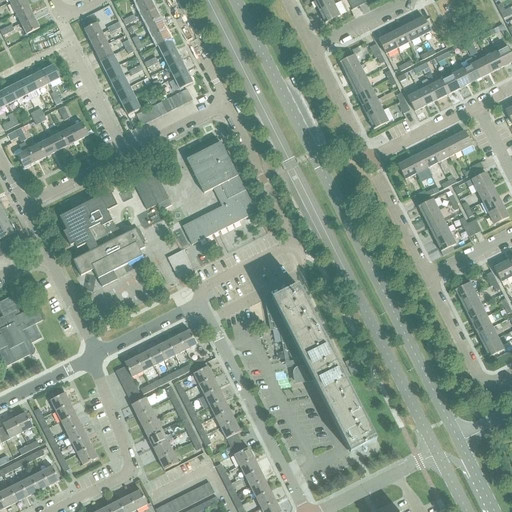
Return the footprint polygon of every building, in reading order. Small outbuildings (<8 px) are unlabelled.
[(15,0),(10,3),(15,14),(28,7),(24,0),(15,0)] [(143,0),(136,4),(141,15),(154,8),(150,0),(143,0)] [(316,0),(314,1),(320,12),(334,5),(331,0),(316,0)] [(347,0),(353,10),(359,7),(355,0),(347,0)] [(334,5),(320,12),(325,23),(325,24),(340,17),(346,14),(340,2),(334,5)] [(15,14),(21,24),(34,18),(28,7),(15,14)] [(141,15),(147,25),(160,19),(154,8),(141,15)] [(134,15),(128,18),(131,23),(137,20),(134,15)] [(0,24),(1,27),(10,22),(7,18),(0,21),(0,24)] [(34,18),(21,24),(26,35),(39,29),(34,18)] [(131,23),(128,18),(122,21),(125,26),(131,23)] [(424,18),(412,23),(419,38),(431,32),(424,18)] [(147,25),(152,36),(165,30),(160,19),(147,25)] [(84,30),(90,41),(102,35),(97,23),(84,30)] [(119,23),(113,26),(116,31),(121,28),(119,23)] [(412,23),(401,29),(408,44),(419,38),(412,23)] [(116,31),(113,26),(107,29),(110,34),(116,31)] [(401,29),(390,35),(397,49),(408,44),(401,29)] [(152,36),(158,47),(171,40),(165,30),(152,36)] [(90,41),(95,52),(108,45),(102,35),(90,41)] [(397,49),(390,35),(378,40),(386,55),(397,49)] [(132,39),(135,45),(140,42),(137,37),(132,39)] [(158,47),(163,58),(176,51),(171,40),(158,47)] [(123,44),(126,50),(131,47),(128,41),(123,44)] [(140,42),(135,45),(138,51),(143,48),(140,42)] [(95,52),(100,62),(113,56),(108,45),(95,52)] [(375,59),(377,58),(382,56),(376,45),(370,48),(375,59)] [(131,47),(126,50),(128,55),(134,53),(131,47)] [(511,55),(508,47),(496,53),(503,67),(511,62),(511,55)] [(163,58),(169,68),(181,62),(176,51),(163,58)] [(496,53),(485,58),(492,73),(503,67),(496,53)] [(100,62),(106,73),(119,67),(113,56),(100,62)] [(340,64),(346,74),(360,67),(354,56),(339,63),(340,64)] [(156,58),(150,61),(153,66),(158,63),(156,58)] [(485,58),(474,64),(481,78),(492,73),(485,58)] [(153,66),(150,61),(144,64),(147,69),(153,66)] [(411,61),(405,64),(407,69),(414,65),(411,61)] [(169,68),(174,79),(187,72),(181,62),(169,68)] [(407,69),(405,64),(398,67),(401,72),(407,69)] [(474,64),(463,69),(470,84),(481,78),(474,64)] [(53,66),(42,72),(49,85),(60,79),(53,66)] [(140,66),(135,69),(137,74),(143,71),(140,66)] [(458,72),(452,75),(459,90),(470,84),(463,69),(461,66),(456,68),(458,72)] [(106,73),(111,84),(124,77),(119,67),(106,73)] [(346,74),(351,85),(366,78),(360,67),(346,74)] [(137,74),(135,69),(129,71),(132,77),(137,74)] [(42,72),(32,77),(38,90),(49,85),(42,72)] [(187,72),(174,79),(180,90),(192,83),(187,72)] [(452,75),(441,81),(448,95),(459,90),(452,75)] [(32,77),(21,83),(27,95),(38,90),(32,77)] [(111,84),(117,94),(130,88),(124,77),(111,84)] [(351,85),(357,96),(371,89),(366,78),(351,85)] [(147,79),(144,81),(146,87),(149,92),(154,89),(152,84),(150,85),(147,79)] [(424,89),(419,92),(426,106),(437,101),(430,86),(427,80),(421,83),(424,89)] [(158,81),(152,84),(154,89),(160,86),(158,81)] [(441,81),(430,86),(437,101),(448,95),(441,81)] [(21,83),(10,88),(17,101),(27,95),(21,83)] [(160,86),(154,89),(157,94),(163,91),(160,86)] [(50,95),(53,100),(59,98),(56,92),(53,87),(51,88),(53,93),(50,95)] [(10,88),(0,93),(0,94),(6,106),(17,101),(10,88)] [(117,94),(122,105),(135,99),(130,88),(117,94)] [(154,89),(149,92),(151,97),(157,94),(154,89)] [(357,96),(362,107),(377,100),(371,89),(357,96)] [(187,90),(182,92),(187,103),(192,101),(187,90)] [(177,95),(182,106),(187,103),(182,92),(177,95)] [(426,106),(419,92),(407,98),(415,112),(426,106)] [(172,98),(177,109),(182,106),(177,95),(172,98)] [(59,98),(53,100),(56,106),(61,103),(59,98)] [(167,100),(172,111),(177,109),(172,98),(167,100)] [(135,99),(122,105),(128,116),(140,110),(135,99)] [(167,100),(161,103),(167,114),(172,111),(167,100)] [(362,107),(368,119),(382,111),(377,100),(362,107)] [(400,103),(397,104),(403,115),(410,111),(404,100),(400,103)] [(162,116),(167,114),(161,103),(156,105),(162,116)] [(157,119),(162,116),(156,105),(151,108),(157,119)] [(58,110),(61,116),(66,113),(63,107),(58,110)] [(152,121),(157,119),(151,108),(146,110),(152,121)] [(41,109),(35,112),(38,118),(44,115),(41,109)] [(147,124),(152,121),(146,110),(141,113),(147,124)] [(382,111),(368,119),(373,129),(373,130),(388,123),(382,111)] [(30,114),(33,120),(38,118),(35,112),(30,114)] [(66,113),(61,116),(64,121),(69,119),(66,113)] [(141,113),(136,116),(142,127),(147,124),(141,113)] [(16,119),(13,114),(8,116),(10,122),(16,119)] [(44,115),(38,118),(41,123),(46,121),(44,115)] [(38,118),(33,120),(36,126),(41,123),(38,118)] [(19,125),(16,119),(10,122),(13,128),(19,125)] [(13,128),(10,122),(2,126),(5,132),(13,128)] [(82,123),(71,129),(78,141),(89,136),(82,123)] [(29,125),(15,132),(18,137),(23,135),(23,133),(31,129),(29,125)] [(71,129),(60,134),(67,147),(78,141),(71,129)] [(15,132),(7,136),(10,142),(18,138),(15,132)] [(465,132),(453,138),(460,152),(472,146),(465,132)] [(60,134),(50,140),(56,152),(67,147),(60,134)] [(23,135),(18,137),(21,143),(26,140),(23,135)] [(453,138),(442,143),(449,158),(460,152),(453,138)] [(50,140),(39,145),(45,158),(56,152),(50,140)] [(35,163),(28,150),(25,143),(20,146),(23,153),(17,156),(24,169),(35,163)] [(213,190),(238,177),(221,143),(187,160),(204,194),(213,190)] [(442,143),(431,149),(438,163),(449,158),(442,143)] [(39,145),(28,150),(35,163),(45,158),(39,145)] [(431,149),(420,154),(429,173),(440,167),(438,163),(431,149)] [(420,154),(409,160),(416,174),(418,179),(421,183),(432,178),(431,177),(429,173),(420,154)] [(416,174),(409,160),(397,166),(405,180),(416,174)] [(469,169),(470,171),(472,175),(483,170),(480,163),(469,169)] [(152,166),(141,172),(157,205),(161,212),(172,206),(152,166)] [(147,211),(157,205),(141,172),(130,177),(135,188),(147,211)] [(474,186),(477,192),(491,185),(486,173),(466,183),(469,188),(474,186)] [(238,176),(238,177),(213,190),(222,207),(247,194),(238,176)] [(477,192),(483,203),(497,196),(491,185),(477,192)] [(428,198),(426,193),(425,191),(414,197),(417,203),(428,198)] [(110,192),(60,217),(66,231),(63,232),(70,246),(74,244),(77,249),(86,244),(90,252),(73,261),(81,277),(93,270),(102,288),(118,280),(113,272),(142,257),(143,257),(140,251),(145,248),(135,230),(117,239),(113,231),(116,229),(107,211),(117,206),(110,192)] [(222,207),(231,226),(257,213),(247,194),(222,207)] [(483,203),(488,214),(503,207),(497,196),(483,203)] [(419,208),(424,219),(439,211),(433,200),(418,207),(418,208),(419,208)] [(231,226),(222,207),(182,227),(192,246),(231,226)] [(503,207),(488,214),(494,225),(508,218),(503,207)] [(0,226),(8,222),(6,219),(8,217),(5,210),(0,212),(0,226)] [(424,219),(430,230),(444,222),(439,211),(424,219)] [(475,221),(469,224),(475,235),(481,232),(475,221)] [(0,226),(0,239),(15,232),(12,225),(9,226),(8,222),(0,226)] [(430,230),(435,241),(450,233),(444,222),(430,230)] [(467,225),(463,227),(468,238),(475,235),(469,224),(467,225)] [(450,233),(435,241),(441,251),(440,252),(441,252),(456,245),(450,233)] [(8,240),(3,242),(9,253),(14,251),(8,240)] [(3,242),(0,243),(0,249),(3,256),(9,253),(3,242)] [(185,250),(170,257),(180,279),(195,272),(185,250)] [(501,283),(511,277),(511,275),(505,262),(494,268),(501,283)] [(492,286),(497,284),(491,273),(485,276),(490,287),(492,286)] [(455,291),(461,302),(475,295),(469,283),(455,291)] [(266,303),(265,303),(267,313),(267,314),(267,315),(268,315),(269,315),(270,315),(270,320),(270,321),(271,321),(271,322),(272,323),(273,323),(274,328),(274,329),(275,329),(275,330),(276,330),(277,330),(279,329),(280,336),(281,342),(282,342),(282,343),(282,344),(283,344),(284,344),(285,349),(285,350),(285,351),(286,351),(286,352),(287,352),(288,352),(289,352),(289,354),(289,355),(290,356),(290,357),(291,358),(292,358),(292,359),(293,359),(294,359),(294,360),(295,360),(296,360),(297,360),(297,361),(294,361),(295,367),(298,366),(298,367),(297,367),(297,368),(296,368),(295,369),(294,369),(294,370),(293,371),(293,372),(293,373),(293,374),(293,375),(294,382),(298,381),(299,382),(301,382),(305,382),(306,383),(314,382),(314,383),(314,384),(315,384),(315,385),(316,385),(317,385),(318,385),(319,387),(319,388),(352,453),(374,442),(320,336),(296,288),(276,298),(277,303),(266,305),(266,303)] [(461,302),(466,313),(481,306),(475,295),(461,302)] [(0,357),(0,359),(4,368),(30,355),(28,351),(33,349),(34,349),(31,344),(42,339),(35,325),(43,321),(35,307),(21,314),(18,310),(19,310),(12,297),(0,302),(0,310),(3,317),(0,318),(0,354),(1,357),(0,357)] [(466,313),(472,324),(486,317),(481,306),(466,313)] [(472,324),(477,335),(492,328),(486,317),(472,324)] [(477,335),(483,346),(498,339),(492,328),(477,335)] [(189,331),(178,337),(185,351),(197,345),(189,331)] [(178,337),(167,342),(174,356),(185,351),(178,337)] [(498,339),(483,346),(488,357),(488,358),(503,350),(498,339)] [(167,342),(157,347),(164,361),(174,356),(167,342)] [(157,347),(146,353),(154,367),(164,361),(157,347)] [(146,353),(136,358),(143,372),(154,367),(146,353)] [(125,364),(126,367),(129,373),(131,378),(143,372),(136,358),(125,364)] [(201,359),(192,364),(194,369),(203,364),(201,359)] [(351,360),(345,363),(351,376),(357,373),(351,360)] [(194,369),(192,364),(183,368),(186,373),(194,369)] [(129,373),(126,367),(115,372),(118,378),(129,373)] [(193,375),(199,386),(213,378),(208,367),(193,375)] [(180,370),(171,375),(174,380),(183,375),(180,370)] [(118,378),(121,384),(131,378),(129,373),(118,378)] [(174,380),(171,375),(164,378),(167,383),(174,380)] [(121,384),(124,389),(134,384),(131,378),(121,384)] [(199,386),(204,396),(219,389),(213,378),(199,386)] [(160,380),(149,386),(152,391),(163,385),(160,380)] [(175,386),(179,395),(185,393),(181,383),(175,386)] [(134,384),(124,389),(127,394),(137,389),(134,384)] [(152,391),(149,386),(141,390),(144,395),(152,391)] [(166,391),(171,400),(176,397),(171,388),(166,391)] [(137,389),(127,394),(129,400),(140,395),(137,389)] [(204,396),(209,407),(224,400),(219,389),(204,396)] [(185,393),(179,395),(184,404),(189,401),(185,393)] [(50,401),(56,412),(70,405),(65,394),(50,401)] [(140,395),(129,400),(132,406),(143,400),(140,395)] [(176,397),(171,400),(175,408),(180,406),(176,397)] [(131,406),(137,417),(151,410),(146,399),(143,400),(132,406),(131,406)] [(209,407),(215,418),(230,411),(224,400),(209,407)] [(56,412),(61,423),(76,416),(70,405),(56,412)] [(186,407),(190,417),(196,414),(191,405),(186,407)] [(177,412),(182,421),(187,419),(182,409),(177,412)] [(34,412),(38,421),(44,418),(39,410),(34,412)] [(137,417),(142,428),(157,420),(151,410),(137,417)] [(215,418),(220,429),(235,421),(230,411),(215,418)] [(25,414),(14,419),(22,434),(33,428),(25,414)] [(196,414),(190,417),(196,427),(201,424),(196,414)] [(61,423),(67,434),(81,426),(76,416),(61,423)] [(38,421),(44,432),(49,429),(44,418),(38,421)] [(4,427),(0,429),(0,430),(6,442),(22,434),(14,419),(3,425),(4,427)] [(187,419),(182,421),(186,431),(192,428),(187,419)] [(142,428),(147,438),(162,431),(157,420),(142,428)] [(226,440),(237,434),(240,432),(235,421),(220,429),(226,440)] [(67,434),(72,444),(87,437),(81,426),(67,434)] [(197,430),(201,438),(207,435),(202,427),(197,430)] [(44,432),(49,443),(55,440),(49,429),(44,432)] [(147,438),(153,449),(167,442),(172,439),(170,435),(165,437),(162,431),(147,438)] [(188,434),(192,443),(198,440),(193,431),(188,434)] [(226,440),(230,447),(231,450),(242,445),(237,434),(226,440)] [(207,435),(201,438),(206,447),(211,444),(207,435)] [(72,444),(78,455),(92,448),(87,437),(72,444)] [(49,443),(55,453),(60,450),(55,440),(49,443)] [(198,440),(192,443),(197,451),(202,449),(198,440)] [(37,441),(28,446),(31,451),(40,447),(37,441)] [(153,449),(158,460),(173,452),(167,442),(153,449)] [(232,451),(234,456),(245,450),(242,445),(231,450),(230,447),(227,449),(228,453),(232,451)] [(31,451),(28,446),(19,450),(22,456),(31,451)] [(92,448),(78,455),(83,466),(98,458),(92,448)] [(234,456),(240,467),(254,459),(249,448),(245,450),(234,456)] [(41,450),(32,455),(35,460),(44,456),(41,450)] [(55,453),(60,464),(66,461),(60,450),(55,453)] [(173,452),(158,460),(164,471),(178,463),(173,452)] [(32,455),(22,460),(24,466),(35,460),(32,455)] [(196,460),(199,466),(207,462),(204,456),(196,460)] [(7,457),(0,460),(0,465),(0,466),(10,462),(7,457)] [(240,467),(245,477),(260,470),(254,459),(240,467)] [(22,460),(11,466),(14,471),(24,466),(22,460)] [(66,461),(60,464),(65,473),(70,470),(66,461)] [(216,468),(220,476),(226,474),(221,465),(216,468)] [(11,466),(0,471),(3,476),(14,471),(11,466)] [(52,467),(41,472),(48,487),(60,481),(52,467)] [(245,477),(250,488),(265,481),(260,470),(245,477)] [(41,472),(30,478),(38,492),(48,487),(41,472)] [(226,474),(220,476),(225,485),(230,483),(226,474)] [(30,478),(20,483),(27,498),(38,492),(30,478)] [(250,488),(256,499),(270,491),(265,481),(250,488)] [(20,483),(9,488),(17,503),(27,498),(20,483)] [(209,483),(204,486),(209,496),(215,493),(209,483)] [(204,486),(198,488),(204,499),(209,496),(204,486)] [(227,489),(231,498),(236,495),(232,486),(227,489)] [(9,488),(0,492),(0,496),(6,508),(17,503),(9,488)] [(198,488),(193,491),(198,502),(204,499),(198,488)] [(140,491),(129,496),(137,511),(148,505),(140,491)] [(193,491),(188,494),(193,504),(198,502),(193,491)] [(256,499),(261,510),(276,502),(270,491),(256,499)] [(188,494),(182,497),(188,507),(193,504),(188,494)] [(236,495),(231,498),(236,507),(241,504),(236,495)] [(129,496),(119,502),(123,511),(134,511),(137,511),(129,496)] [(182,497),(177,499),(182,510),(188,507),(182,497)] [(177,499),(172,502),(176,511),(177,511),(182,510),(177,499)] [(212,500),(202,505),(204,510),(214,505),(212,500)] [(123,511),(119,502),(108,507),(110,511),(123,511)] [(176,511),(172,502),(166,505),(169,511),(176,511)] [(280,511),(276,502),(261,510),(262,511),(280,511)]
